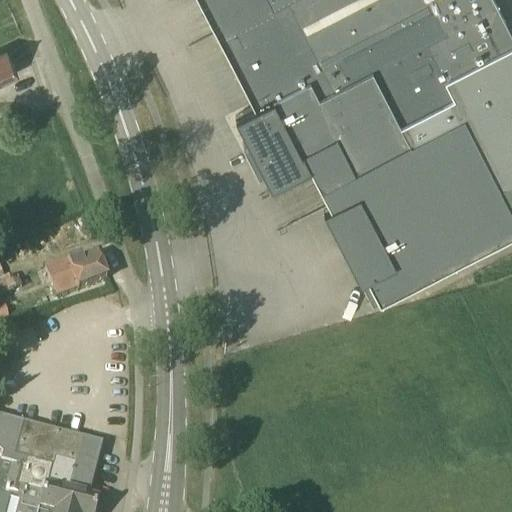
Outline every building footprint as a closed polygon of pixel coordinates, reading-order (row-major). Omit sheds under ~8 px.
[(310,166),(330,206),(325,209),(359,275),(371,300),(377,297),(379,301),(511,230),(511,31),(496,0),(479,10),(473,0),(222,0),(235,25),(217,34),(254,106),(235,116),(248,142),(243,144),(258,173),(263,171),(271,186),(310,166)] [(0,80),(17,73),(7,51),(0,53),(0,80)] [(55,263),(56,265),(45,269),(56,298),(106,279),(97,255),(86,260),(83,253),(55,263)] [(13,283),(12,279),(0,283),(0,295),(16,290),(22,289),(19,281),(13,283)] [(102,445),(0,418),(0,453),(2,455),(0,462),(0,497),(9,500),(19,502),(15,511),(94,511),(98,501),(88,498),(102,445)]
